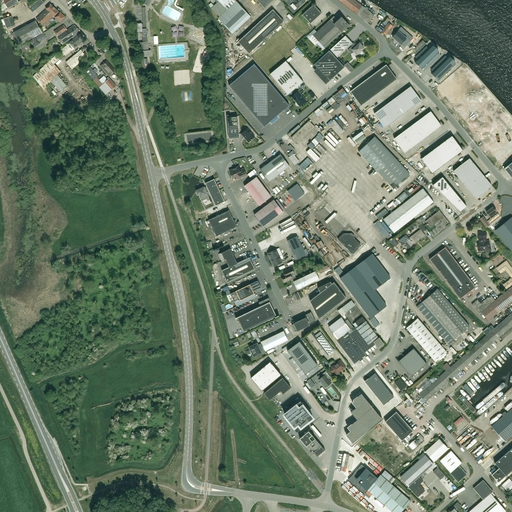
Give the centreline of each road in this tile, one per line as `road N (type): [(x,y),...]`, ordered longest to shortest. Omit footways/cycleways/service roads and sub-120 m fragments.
road 1 (tertiary): [(249,494),(186,483),(188,371),(151,174)]
road 2 (unclassified): [(340,419),(350,383),(394,339),(410,263),(448,231)]
road 3 (unclassified): [(215,160),(267,146),(384,53)]
road 4 (unclassified): [(480,471),(426,411),(511,335)]
road 5 (primary): [(76,511),(0,338)]
road 6 (unclassified): [(506,187),(429,93),(384,53)]
road 7 (unclassified): [(290,319),(215,160)]
road 8 (tertiary): [(151,174),(111,29)]
